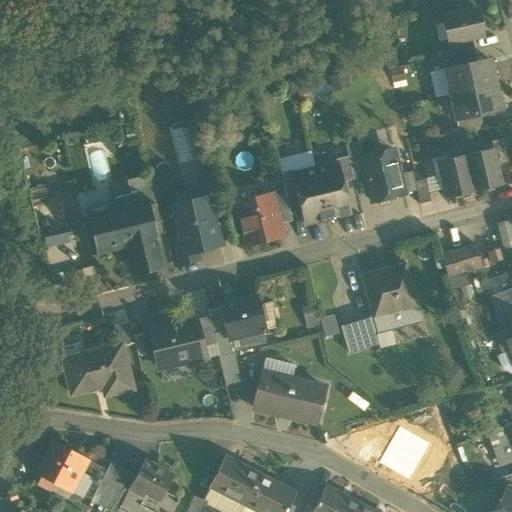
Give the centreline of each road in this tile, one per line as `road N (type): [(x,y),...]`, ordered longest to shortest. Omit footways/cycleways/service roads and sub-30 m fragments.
road 1 (residential): [(41,316),(511,206)]
road 2 (residential): [(419,511),(323,454),(221,427),(151,432),(30,417),(0,477)]
road 3 (track): [(0,305),(41,316),(30,417)]
